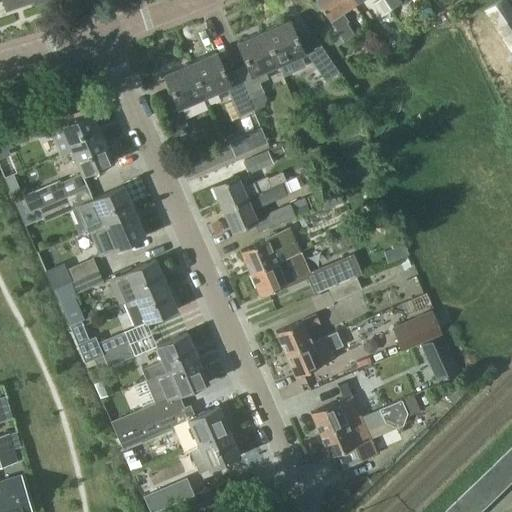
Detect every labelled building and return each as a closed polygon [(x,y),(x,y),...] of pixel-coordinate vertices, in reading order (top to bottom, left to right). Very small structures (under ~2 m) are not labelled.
[(35,0),(3,0),(6,9),(35,0)] [(342,11),(353,4),(350,0),(315,0),(337,32),(329,37),(336,47),(344,41),(344,42),(354,35),(346,23),(348,21),(342,11)] [(381,16),(391,9),(385,0),(378,0),(373,4),(381,16)] [(402,2),(400,0),(385,0),(391,9),(402,2)] [(430,6),(418,12),(421,18),(433,12),(430,6)] [(289,20),(263,31),(278,65),(283,76),(305,66),(300,55),(303,54),(289,20)] [(511,27),(497,34),(507,58),(511,55),(511,27)] [(247,65),(237,69),(243,83),(249,99),(264,92),(260,83),(268,79),(265,71),(278,65),(263,31),(237,42),(247,65)] [(325,81),(339,72),(321,46),(308,55),(325,81)] [(198,81),(205,97),(226,87),(239,117),(254,110),(249,99),(243,83),(237,69),(226,74),(216,51),(190,63),(198,81)] [(511,55),(507,58),(502,60),(511,82),(511,55)] [(178,108),(205,97),(198,81),(190,63),(163,74),(178,108)] [(441,134),(467,118),(455,98),(429,114),(441,134)] [(24,118),(21,110),(13,114),(16,121),(24,118)] [(92,112),(50,130),(60,155),(72,150),(71,150),(102,136),(92,112)] [(441,134),(429,114),(402,131),(414,150),(441,134)] [(452,153),(479,137),(467,118),(441,134),(452,153)] [(38,135),(33,124),(7,134),(12,145),(38,135)] [(441,134),(414,150),(426,169),(452,153),(441,134)] [(102,136),(71,150),(72,150),(82,174),(113,161),(102,136)] [(464,172),(490,155),(479,137),(452,153),(464,172)] [(243,140),(230,145),(235,156),(247,151),(247,150),(243,140)] [(205,169),(235,156),(230,145),(228,142),(199,155),(205,169)] [(281,145),(243,161),(248,173),(273,162),(270,156),(283,150),(281,145)] [(452,153),(426,169),(437,188),(464,172),(452,153)] [(347,159),(350,166),(361,161),(358,154),(347,159)] [(475,190),(502,174),(490,155),(464,172),(475,190)] [(213,186),(222,208),(272,188),(272,187),(286,181),(282,171),(267,178),(267,176),(243,187),(238,175),(213,186)] [(464,172),(437,188),(448,207),(475,190),(464,172)] [(486,209),(511,193),(511,191),(502,174),(475,190),(486,209)] [(33,195),(25,198),(30,211),(39,208),(84,188),(78,176),(60,184),(59,180),(32,191),(33,195)] [(281,184),(272,188),(222,208),(232,231),(257,220),(252,208),(286,194),(281,184)] [(83,221),(76,224),(80,234),(89,229),(89,230),(134,210),(124,185),(92,199),(90,205),(93,212),(81,217),(83,221)] [(84,188),(39,208),(43,217),(44,220),(86,201),(87,201),(89,197),(88,197),(87,197),(84,188)] [(475,190),(448,207),(460,225),(486,209),(475,190)] [(511,220),(511,193),(486,209),(499,229),(511,220)] [(320,198),(324,209),(334,205),(329,194),(320,198)] [(271,225),(295,215),(295,216),(295,217),(312,211),(306,197),(290,204),(267,213),(271,225)] [(29,211),(21,216),(25,225),(43,217),(39,208),(30,211),(29,211)] [(499,229),(486,209),(460,225),(472,245),(499,229)] [(134,210),(89,230),(100,254),(145,235),(135,210),(134,210)] [(266,239),(241,250),(250,272),(299,251),(289,227),(265,237),(266,239)] [(299,251),(250,272),(260,294),(285,283),(287,286),(304,279),(307,271),(299,252),(299,251)] [(398,258),(403,269),(411,266),(406,255),(398,258)] [(352,256),(311,273),(319,291),(328,288),(356,276),(360,274),(352,256)] [(98,269),(93,258),(66,269),(71,280),(98,269)] [(124,302),(135,297),(166,283),(155,258),(108,278),(119,305),(124,302)] [(103,281),(98,269),(71,280),(76,293),(103,281)] [(356,276),(328,288),(334,300),(361,289),(356,276)] [(134,326),(176,308),(166,283),(135,297),(124,302),(134,326)] [(431,311),(394,327),(404,348),(440,332),(431,311)] [(276,332),(285,353),(311,341),(306,329),(320,323),(316,313),(302,319),(303,321),(276,332)] [(93,315),(84,319),(81,320),(83,325),(95,320),(93,315)] [(69,325),(77,343),(89,339),(83,325),(81,320),(69,325)] [(103,354),(129,343),(125,331),(99,342),(98,342),(95,336),(77,343),(85,362),(103,354)] [(312,342),(285,353),(295,375),(335,357),(331,349),(342,344),(336,331),(312,342)] [(162,360),(142,369),(146,378),(197,356),(187,333),(156,346),(162,360)] [(441,334),(421,343),(438,381),(458,372),(441,334)] [(129,343),(103,354),(103,355),(96,358),(100,368),(107,365),(108,366),(135,355),(129,343)] [(183,407),(178,395),(208,382),(207,379),(211,378),(207,368),(203,369),(197,356),(146,378),(156,402),(111,422),(117,436),(162,416),(167,413),(183,407)] [(460,381),(445,395),(454,403),(469,389),(460,381)] [(362,421),(360,417),(320,434),(329,456),(338,452),(344,467),(376,453),(370,439),(403,424),(407,415),(420,410),(414,394),(379,409),(379,408),(363,415),(365,420),(362,421)] [(311,413),(320,434),(360,417),(351,396),(311,413)] [(184,435),(183,439),(187,448),(189,447),(229,430),(219,406),(188,419),(193,432),(184,435)] [(162,416),(117,436),(122,447),(173,426),(167,413),(162,416)] [(229,430),(189,447),(200,472),(240,455),(239,452),(243,450),(238,440),(234,441),(229,430)] [(8,433),(0,435),(0,452),(13,449),(8,433)] [(13,449),(0,452),(0,464),(16,460),(13,449)] [(511,453),(509,451),(500,459),(511,471),(511,453)] [(509,485),(511,482),(511,471),(500,459),(492,467),(509,485)] [(509,485),(492,467),(483,476),(500,494),(509,485)] [(31,511),(20,474),(0,480),(0,511),(31,511)] [(492,502),(500,494),(483,476),(474,484),(492,502)] [(188,477),(143,496),(144,498),(149,508),(193,489),(188,477)] [(474,484),(466,492),(483,510),(492,502),(474,484)] [(466,492),(457,501),(468,511),(481,511),(483,510),(466,492)] [(213,496),(183,510),(184,511),(229,511),(226,505),(219,509),(213,496)] [(468,511),(457,501),(448,509),(451,511),(468,511)]
